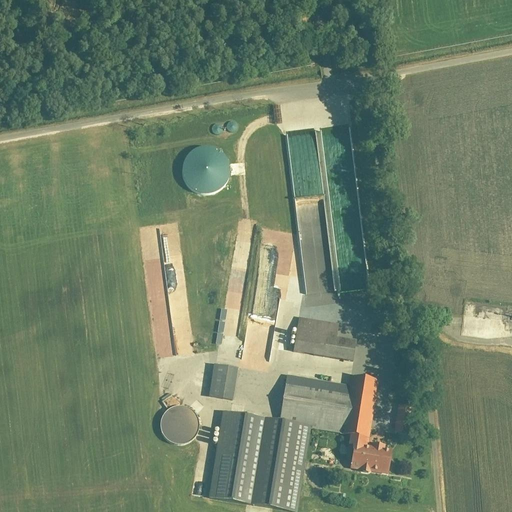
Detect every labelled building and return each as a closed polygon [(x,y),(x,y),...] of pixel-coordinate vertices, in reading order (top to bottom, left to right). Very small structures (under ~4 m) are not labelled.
[(313,133),(314,160),(322,160),(323,163),(326,163),(324,132),(313,133)] [(196,194),(214,195),(241,184),(228,183),(228,177),(225,171),(217,170),(216,167),(216,163),(220,161),(218,157),(220,156),(217,149),(208,149),(187,158),(186,173),(196,194)] [(341,326),(302,319),(296,352),(356,362),(359,341),(339,338),(341,326)] [(243,370),(220,366),(215,397),(238,401),(243,370)] [(200,374),(198,386),(213,389),(215,377),(200,374)] [(370,434),(379,380),(356,376),(354,387),(347,430),(359,433),(370,434)] [(293,377),(286,420),(347,430),(354,387),(293,377)] [(415,409),(401,407),(397,431),(411,433),(415,409)] [(257,418),(227,413),(212,498),(242,503),(257,418)] [(257,418),(242,503),(258,506),(273,421),(257,418)] [(273,421),(258,506),(278,510),(293,425),(273,421)] [(293,425),(278,510),(290,511),(299,511),(314,428),(293,425)] [(359,433),(356,448),(367,450),(370,434),(359,433)] [(353,468),(394,475),(397,455),(390,454),(391,444),(378,442),(376,451),(367,450),(356,448),(353,468)]
